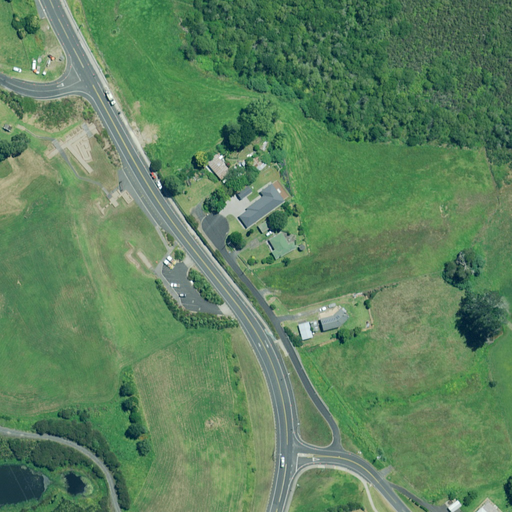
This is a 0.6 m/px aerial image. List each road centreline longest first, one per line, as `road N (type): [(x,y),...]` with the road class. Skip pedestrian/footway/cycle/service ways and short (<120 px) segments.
road 1 (secondary): [(88,77),(169,217),(258,335),(277,379),(286,454)]
road 2 (track): [(118,511),(96,456),(0,432)]
road 3 (residential): [(405,511),(353,461),(286,454)]
